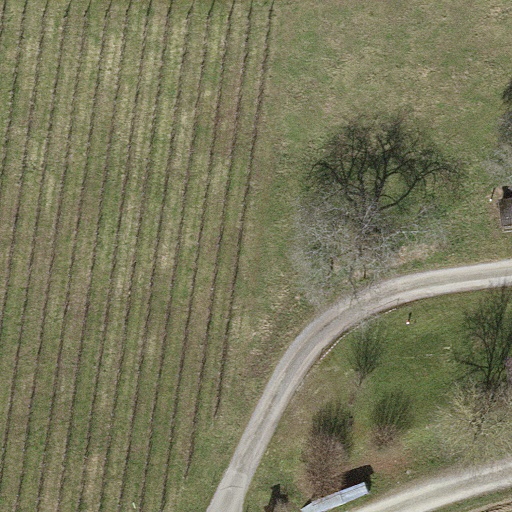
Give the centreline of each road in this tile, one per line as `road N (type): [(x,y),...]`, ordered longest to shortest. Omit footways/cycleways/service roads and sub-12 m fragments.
road 1 (track): [(239,511),(317,339),(395,290),(511,276)]
road 2 (track): [(108,0),(310,0)]
road 3 (unclassified): [(511,472),(395,511)]
